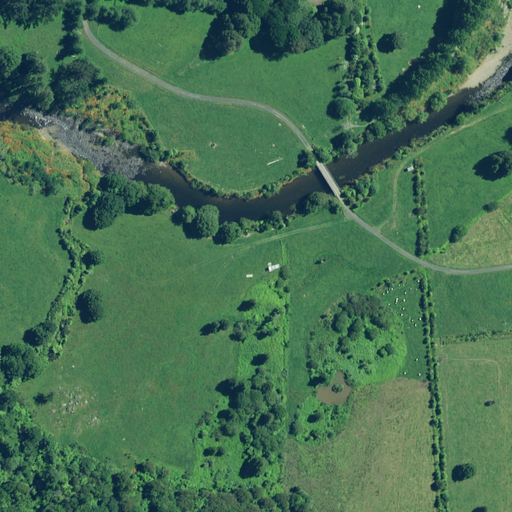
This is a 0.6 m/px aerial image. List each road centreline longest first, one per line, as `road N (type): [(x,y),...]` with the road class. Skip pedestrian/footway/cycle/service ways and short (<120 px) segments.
road 1 (track): [(76,0),(86,38),(133,68),(213,103),(253,105),(287,120),(351,212),(414,261),(466,275),(511,270)]
road 2 (track): [(210,0),(270,14),(334,0)]
